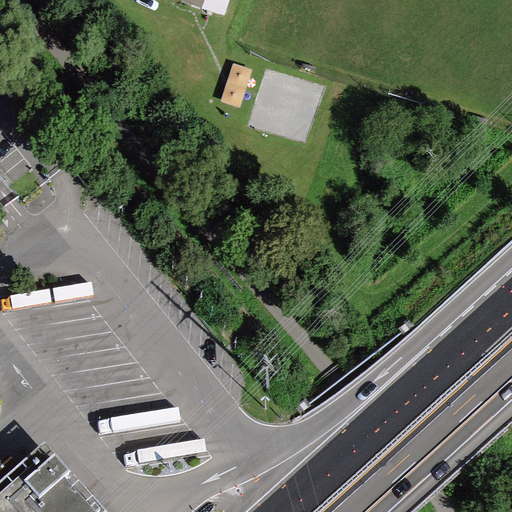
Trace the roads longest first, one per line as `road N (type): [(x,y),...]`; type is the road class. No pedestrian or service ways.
road 1 (track): [(15,0),(447,511)]
road 2 (motorway): [(446,361),(280,511)]
road 3 (motorway): [(360,511),(511,374)]
